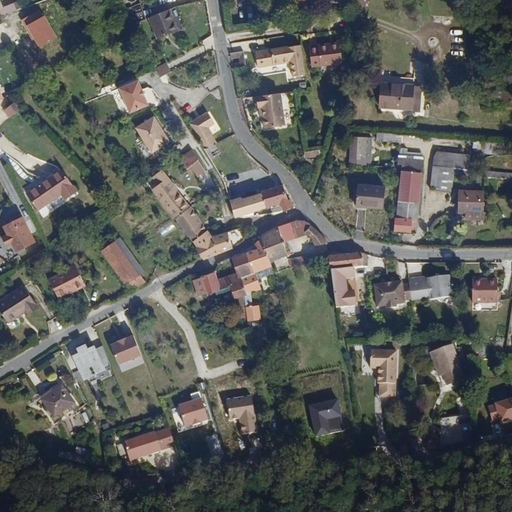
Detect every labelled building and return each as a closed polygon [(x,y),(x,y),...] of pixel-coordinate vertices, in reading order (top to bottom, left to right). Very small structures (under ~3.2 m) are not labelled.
[(0,0),(0,16),(16,11),(14,3),(3,7),(1,0),(0,0)] [(167,0),(160,0),(146,5),(154,27),(175,19),(167,0)] [(290,9),(290,7),(290,0),(280,1),(280,10),(290,9)] [(324,4),(311,5),(312,13),(325,11),(324,4)] [(328,47),(327,44),(309,47),(312,67),(342,62),(339,42),(334,43),(334,45),(328,47)] [(301,45),(256,52),(258,67),(291,62),(294,77),(306,75),(301,45)] [(230,53),(233,70),(246,68),(244,51),(230,53)] [(186,55),(168,63),(171,69),(188,61),(186,55)] [(420,64),(387,62),(385,93),(415,95),(415,98),(424,99),(426,72),(419,72),(420,64)] [(167,63),(156,67),(160,77),(171,72),(167,63)] [(136,67),(117,75),(127,99),(146,91),(136,67)] [(11,91),(8,88),(1,95),(4,98),(11,91)] [(11,91),(4,98),(1,101),(7,107),(17,98),(11,91)] [(280,93),(257,97),(259,108),(262,108),(266,129),(285,126),(280,93)] [(206,100),(187,112),(199,130),(204,137),(215,131),(210,123),(211,122),(206,115),(213,111),(206,100)] [(10,119),(21,110),(15,102),(4,110),(10,119)] [(133,116),(139,124),(151,138),(166,129),(150,105),(133,116)] [(373,124),(357,123),(356,145),(371,146),(373,124)] [(189,136),(178,145),(184,154),(189,151),(196,161),(203,156),(196,146),(189,136)] [(461,155),(461,147),(439,145),(438,152),(461,155)] [(461,147),(461,155),(460,161),(475,162),(476,147),(462,146),(461,147)] [(238,154),(245,163),(249,157),(244,151),(243,149),(238,154)] [(304,152),(305,158),(320,157),(319,150),(304,152)] [(262,170),(249,157),(245,163),(258,174),(262,170)] [(414,207),(413,218),(419,219),(426,160),(405,158),(400,205),(414,207)] [(460,161),(441,159),(438,177),(458,178),(460,161)] [(67,167),(31,191),(42,208),(66,193),(68,195),(80,188),(67,167)] [(155,181),(148,187),(171,216),(185,206),(171,188),(172,187),(158,167),(150,174),(155,181)] [(386,195),(388,173),(361,170),(358,192),(386,195)] [(489,179),(465,178),(464,198),(488,200),(489,179)] [(238,200),(238,197),(226,201),(231,218),(236,217),(276,204),(280,211),(291,207),(280,185),(257,190),(256,193),(238,200)] [(414,207),(400,205),(397,205),(396,217),(405,218),(413,218),(414,207)] [(185,206),(171,216),(189,240),(202,230),(185,206)] [(26,217),(17,221),(18,224),(8,229),(13,238),(7,240),(12,249),(17,246),(21,253),(40,243),(36,235),(34,236),(32,231),(33,230),(26,217)] [(405,218),(396,217),(394,230),(403,231),(405,218)] [(170,219),(158,228),(164,237),(177,228),(170,219)] [(282,226),(286,240),(308,232),(315,224),(311,222),(302,219),(282,226)] [(233,243),(242,237),(238,224),(217,231),(207,235),(204,228),(202,230),(189,240),(200,257),(218,249),(233,243)] [(321,228),(315,224),(308,232),(316,236),(318,244),(330,242),(328,237),(324,231),(321,228)] [(264,236),(264,238),(269,256),(288,251),(286,240),(282,226),(264,236)] [(256,250),(250,252),(255,270),(271,266),(269,256),(264,238),(258,242),(262,248),(256,250)] [(121,242),(107,252),(129,283),(143,274),(121,242)] [(254,246),(256,250),(262,248),(258,242),(254,246)] [(250,252),(235,257),(239,273),(240,276),(255,270),(250,252)] [(291,258),(294,267),(314,262),(313,255),(291,258)] [(367,257),(332,261),(332,274),(355,272),(365,271),(365,269),(368,269),(367,257)] [(420,262),(408,263),(408,271),(420,270),(420,262)] [(477,289),(503,288),(503,265),(492,265),(490,267),(477,268),(477,289)] [(67,274),(51,284),(61,300),(77,291),(79,293),(89,287),(76,267),(66,272),(67,274)] [(260,279),(273,275),(272,269),(258,273),(260,279)] [(255,270),(240,276),(248,293),(252,292),(263,289),(255,270)] [(220,279),(218,271),(195,280),(199,295),(207,293),(208,295),(217,292),(218,296),(231,291),(233,298),(235,297),(245,294),(248,293),(240,276),(239,273),(220,279)] [(355,272),(332,274),(335,311),(356,309),(355,296),(348,296),(347,282),(356,282),(355,272)] [(151,283),(143,274),(129,283),(136,293),(151,283)] [(409,284),(409,299),(425,299),(429,302),(435,301),(439,306),(446,298),(453,297),(453,290),(449,286),(449,280),(442,281),(439,278),(436,278),(435,281),(427,281),(425,280),(408,281),(409,284)] [(409,299),(409,284),(401,284),(401,281),(373,282),(374,304),(383,303),(383,306),(393,305),(393,303),(402,302),(402,299),(409,299)] [(26,287),(0,303),(0,309),(8,323),(26,312),(29,315),(40,308),(26,287)] [(248,293),(245,294),(248,306),(255,304),(252,292),(248,293)] [(280,305),(277,292),(271,293),(274,306),(280,305)] [(240,318),(250,316),(248,306),(245,294),(235,297),(240,318)] [(261,303),(255,304),(248,306),(250,316),(251,320),(264,317),(261,303)] [(134,332),(110,341),(122,372),(146,363),(134,332)] [(72,350),(83,378),(111,368),(102,342),(89,347),(88,344),(72,350)] [(380,390),(394,389),(392,344),(368,345),(369,362),(377,362),(378,377),(380,377),(380,390)] [(454,346),(429,353),(436,378),(444,376),(447,385),(464,380),(454,346)] [(56,374),(38,388),(54,408),(73,394),(56,374)] [(184,426),(209,420),(203,397),(179,403),(184,426)] [(511,398),(487,406),(493,426),(511,420),(511,398)] [(344,432),(341,400),(311,402),(314,434),(344,432)] [(81,425),(89,421),(85,411),(76,415),(81,425)] [(469,435),(470,416),(442,415),(441,440),(459,441),(459,435),(469,435)] [(124,439),(129,460),(176,447),(170,427),(124,439)]
